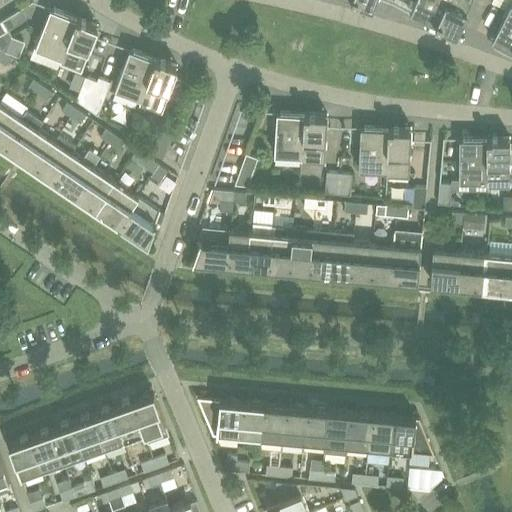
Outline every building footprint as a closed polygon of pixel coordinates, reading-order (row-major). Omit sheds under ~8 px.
[(414,0),(410,11),(435,23),(445,0),(414,0)] [(456,32),(460,23),(470,0),(445,0),(435,23),(456,32)] [(491,39),(511,49),(511,0),(491,39)] [(77,16),(54,7),(50,5),(35,46),(60,56),(60,58),(77,16)] [(27,9),(10,17),(14,26),(31,18),(27,9)] [(82,66),(94,33),(98,24),(77,16),(60,58),(82,66)] [(0,34),(8,29),(1,18),(0,19),(0,34)] [(11,34),(8,29),(0,34),(0,47),(3,49),(5,51),(19,56),(25,41),(11,36),(11,34)] [(156,56),(133,48),(129,46),(114,87),(141,97),(140,99),(156,56)] [(3,49),(0,52),(0,60),(6,64),(12,55),(3,49)] [(162,107),(174,74),(177,64),(156,56),(140,99),(162,107)] [(74,99),(87,106),(97,79),(84,74),(74,99)] [(97,111),(106,88),(109,80),(98,76),(97,79),(87,106),(97,111)] [(37,92),(43,84),(34,77),(28,86),(37,92)] [(43,84),(37,92),(47,99),(52,90),(43,84)] [(71,115),(76,107),(67,100),(61,108),(71,115)] [(0,141),(2,143),(21,116),(0,101),(0,141)] [(76,107),(71,115),(84,124),(89,116),(76,107)] [(305,112),(280,110),(276,110),(274,153),(301,155),(301,157),(302,157),(305,112)] [(325,158),(327,124),(328,113),(305,112),(302,157),(325,158)] [(2,143),(19,155),(38,127),(21,116),(2,143)] [(389,126),(364,125),(360,125),(358,168),(386,169),(386,171),(387,171),(389,126)] [(109,142),(115,133),(105,126),(99,135),(109,142)] [(152,150),(163,158),(173,131),(161,126),(152,150)] [(409,172),(411,136),(411,127),(389,126),(387,171),(409,172)] [(19,155),(36,166),(55,138),(38,127),(19,155)] [(115,133),(109,142),(119,148),(125,139),(115,133)] [(487,136),(463,136),(459,136),(459,179),(486,179),(486,182),(487,182),(487,136)] [(510,182),(510,146),(510,136),(487,136),(487,182),(510,182)] [(36,166),(53,177),(72,150),(55,138),(36,166)] [(75,192),(94,165),(100,155),(89,147),(82,157),(72,150),(53,177),(75,192)] [(258,157),(246,152),(235,183),(248,184),(258,157)] [(144,164),(153,171),(159,162),(149,155),(148,156),(149,156),(144,164)] [(160,179),(168,168),(159,162),(153,171),(151,174),(160,179)] [(75,192),(97,207),(116,179),(94,165),(75,192)] [(325,191),(337,193),(339,171),(327,169),(325,191)] [(353,172),(339,171),(337,193),(350,194),(353,172)] [(97,207),(119,222),(137,194),(116,179),(97,207)] [(452,182),(439,181),(437,202),(450,203),(452,182)] [(412,206),(425,207),(427,186),(414,184),(412,206)] [(234,200),(245,201),(246,191),(247,191),(247,190),(234,189),(234,190),(234,200)] [(274,203),(275,193),(264,192),(263,202),(274,203)] [(275,193),(274,203),(286,204),(287,194),(275,193)] [(158,208),(139,195),(137,194),(119,222),(148,242),(160,208),(158,207),(158,208)] [(315,207),(316,197),(305,196),(304,206),(315,207)] [(316,197),(315,207),(327,208),(328,198),(316,197)] [(233,210),(234,200),(220,198),(219,209),(233,210)] [(356,211),(357,201),(345,200),(344,210),(356,211)] [(357,201),(356,211),(367,212),(368,202),(357,201)] [(396,215),(397,204),(386,204),(385,214),(396,215)] [(397,204),(396,215),(408,216),(409,206),(397,204)] [(452,220),(463,221),(464,211),(452,210),(453,210),(452,220)] [(485,213),(464,211),(463,221),(463,225),(483,227),(485,213)] [(253,221),(252,230),(251,230),(248,263),(269,265),(272,232),(273,223),(253,221)] [(193,258),(228,261),(231,228),(230,228),(228,241),(220,240),(203,234),(204,232),(202,231),(193,258)] [(228,261),(248,263),(251,230),(231,228),(228,261)] [(393,243),(373,241),(370,274),(391,276),(395,229),(394,229),(393,243)] [(418,279),(421,246),(422,232),(421,234),(395,232),(395,229),(391,276),(418,279)] [(269,265),(289,267),(292,234),(272,232),(269,265)] [(289,267),(309,269),(312,235),(292,234),(289,267)] [(309,269),(330,271),(333,237),(312,235),(309,269)] [(330,271),(350,272),(353,239),(333,237),(330,271)] [(350,272),(370,274),(373,241),(353,239),(350,272)] [(433,247),(430,280),(458,282),(461,249),(433,247)] [(458,282),(484,285),(487,252),(461,249),(458,282)] [(484,285),(510,287),(511,269),(511,253),(487,252),(484,285)] [(169,433),(154,391),(133,398),(145,431),(148,441),(169,433)] [(213,432),(239,434),(243,399),(197,395),(213,432)] [(133,398),(112,405),(124,439),(145,431),(133,398)] [(239,434),(261,436),(264,401),(243,399),(239,434)] [(261,436),(282,438),(286,403),(264,401),(261,436)] [(282,438),(304,440),(307,405),(286,403),(282,438)] [(112,405),(92,413),(104,446),(124,439),(112,405)] [(304,440),(325,442),(329,407),(307,405),(304,440)] [(350,409),(329,407),(325,442),(325,451),(346,453),(347,444),(350,409)] [(347,444),(368,446),(372,411),(350,409),(347,444)] [(368,446),(390,448),(393,413),(372,411),(368,446)] [(92,413),(72,420),(83,453),(104,446),(92,413)] [(434,452),(419,415),(393,413),(390,448),(435,452),(434,452)] [(72,420),(51,427),(63,460),(83,453),(72,420)] [(51,427),(31,434),(43,468),(63,460),(51,427)] [(21,476),(43,468),(31,434),(9,442),(21,476)] [(169,462),(165,452),(154,457),(157,466),(169,462)] [(0,482),(9,480),(0,453),(0,482)] [(227,453),(226,469),(236,470),(237,460),(237,454),(227,453)] [(144,471),(157,466),(154,457),(141,461),(144,471)] [(249,471),(250,461),(237,460),(236,470),(249,471)] [(267,463),(266,473),(279,475),(280,465),(267,463)] [(292,476),(292,466),(280,465),(279,475),(292,476)] [(116,481),(128,476),(125,467),(113,471),(116,481)] [(174,476),(171,467),(157,472),(161,480),(174,476)] [(322,478),(323,469),(310,468),(309,477),(322,478)] [(323,469),(322,478),(335,480),(336,470),(323,469)] [(103,485),(116,481),(113,471),(100,476),(103,485)] [(352,481),(365,483),(366,473),(353,471),(352,481)] [(149,484),(161,480),(157,472),(146,476),(149,484)] [(378,484),(378,474),(366,473),(365,483),(378,484)] [(387,475),(386,484),(402,486),(403,476),(387,475)] [(309,509),(301,490),(298,483),(299,483),(299,482),(276,480),(276,482),(277,482),(284,498),(266,505),(268,511),(305,511),(314,508),(313,507),(309,509)] [(87,491),(84,481),(72,486),(75,495),(87,491)] [(133,490),(130,482),(119,486),(122,494),(133,490)] [(59,490),(63,500),(75,495),(72,486),(59,490)] [(109,499),(122,494),(119,486),(106,490),(109,499)] [(355,487),(340,486),(346,499),(357,494),(355,487)] [(31,500),(34,510),(46,505),(43,496),(31,500)] [(201,511),(196,498),(195,498),(196,499),(191,501),(170,508),(171,511),(201,511)] [(359,499),(350,503),(353,511),(358,511),(364,510),(359,499)] [(148,507),(150,511),(171,511),(170,508),(168,500),(148,507)]
